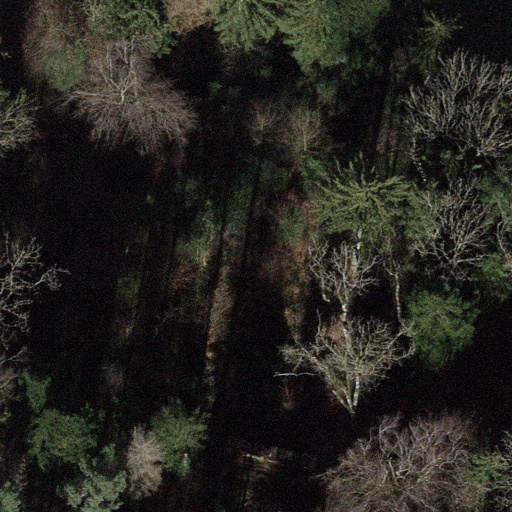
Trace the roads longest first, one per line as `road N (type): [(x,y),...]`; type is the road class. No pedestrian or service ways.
road 1 (track): [(0,116),(511,282)]
road 2 (track): [(0,411),(396,511)]
road 3 (track): [(511,401),(415,511)]
